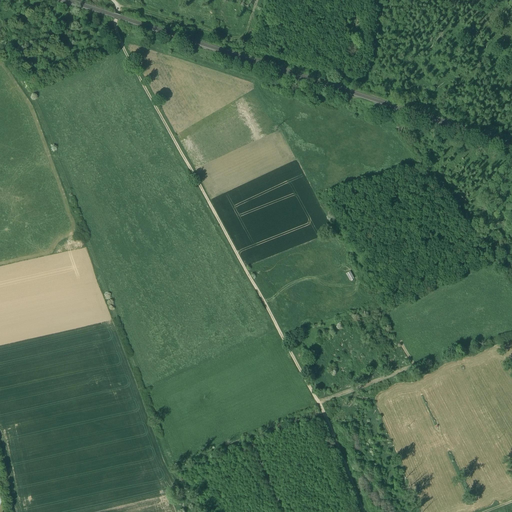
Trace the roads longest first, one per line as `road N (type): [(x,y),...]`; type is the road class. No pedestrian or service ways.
road 1 (track): [(363,511),(319,402),(121,45),(112,0)]
road 2 (track): [(118,37),(396,126),(497,257)]
road 3 (track): [(119,5),(243,43),(258,0)]
